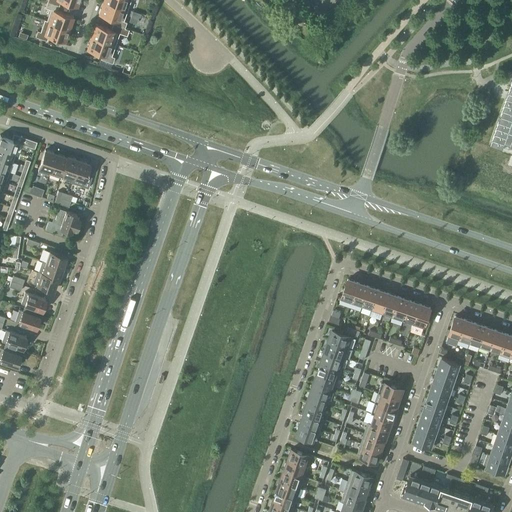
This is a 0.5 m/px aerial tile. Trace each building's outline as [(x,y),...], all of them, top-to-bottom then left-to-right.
[(103,0),(103,1),(127,9),(130,0),(103,0)] [(44,20),(68,28),(72,17),(57,11),(59,5),(47,1),(45,7),(50,9),(46,20),(44,20)] [(114,18),(112,24),(124,28),(126,22),(123,21),(127,9),(103,1),(99,13),(114,18)] [(68,28),(44,20),(40,32),(37,31),(35,37),(47,41),(49,35),(64,40),(68,28)] [(95,24),(91,36),(115,45),(119,33),(127,36),(129,29),(124,28),(112,24),(110,30),(95,24)] [(115,45),(91,36),(87,48),(102,53),(100,59),(112,63),(114,57),(111,56),(115,45)] [(510,144),(511,145),(511,81),(511,84),(507,95),(491,143),(490,144),(502,148),(504,142),(505,143),(509,144),(510,144)] [(13,133),(11,138),(19,141),(19,143),(34,148),(37,141),(13,133)] [(0,134),(0,146),(15,151),(19,143),(19,141),(11,138),(0,134)] [(0,146),(0,157),(9,160),(12,151),(15,152),(15,151),(0,146)] [(38,171),(49,175),(56,154),(45,150),(38,171)] [(49,174),(60,178),(67,156),(67,157),(56,154),(49,175),(49,174)] [(60,177),(71,180),(78,160),(67,156),(60,178),(60,177)] [(0,168),(8,172),(5,171),(9,160),(0,157),(0,168)] [(78,160),(71,180),(71,181),(73,177),(83,180),(89,164),(78,160)] [(0,180),(5,182),(8,172),(0,168),(0,180)] [(58,191),(56,196),(64,199),(66,194),(61,192),(58,191)] [(64,199),(56,196),(54,202),(57,203),(68,207),(70,201),(64,199)] [(45,229),(60,234),(62,228),(71,232),(72,229),(75,230),(79,219),(76,217),(77,215),(65,211),(65,213),(61,212),(57,223),(48,220),(45,229)] [(26,244),(37,248),(39,242),(28,238),(26,244)] [(42,261),(62,268),(66,257),(49,251),(45,262),(42,261)] [(37,271),(37,272),(58,279),(62,268),(42,261),(38,272),(37,271)] [(58,279),(37,272),(33,283),(53,290),(57,279),(58,279)] [(13,275),(11,281),(22,285),(24,279),(13,275)] [(340,299),(351,303),(358,282),(347,279),(340,299)] [(22,285),(11,281),(9,287),(20,291),(22,285)] [(351,303),(361,307),(368,286),(358,282),(351,303)] [(361,307),(371,310),(379,289),(368,286),(361,307)] [(371,310),(382,314),(389,293),(379,289),(371,310)] [(24,305),(23,308),(38,313),(39,310),(41,310),(45,299),(25,292),(21,303),(24,305)] [(382,314),(392,317),(399,296),(389,293),(382,314)] [(392,317),(402,321),(409,300),(399,296),(392,317)] [(402,321),(412,324),(419,304),(409,300),(402,321)] [(419,304),(412,324),(423,328),(430,307),(419,304)] [(38,313),(23,308),(22,311),(18,309),(14,321),(35,328),(39,317),(37,316),(38,313)] [(331,315),(329,321),(331,322),(338,324),(340,318),(331,315)] [(448,336),(458,340),(466,319),(455,316),(448,336)] [(458,340),(469,344),(476,323),(466,319),(458,340)] [(476,323),(469,344),(479,347),(486,326),(476,323)] [(490,351),(491,347),(490,347),(496,330),(486,326),(479,347),(490,351)] [(3,342),(2,345),(18,351),(20,347),(22,348),(26,337),(5,330),(1,341),(3,342)] [(332,330),(328,341),(349,348),(352,337),(332,330)] [(490,347),(491,347),(500,351),(506,333),(496,330),(490,347)] [(499,354),(510,358),(511,350),(511,335),(506,333),(500,351),(499,354)] [(328,341),(324,351),(342,357),(345,359),(349,348),(328,341)] [(18,351),(2,345),(1,348),(0,347),(0,360),(16,366),(20,354),(17,354),(18,351)] [(414,347),(411,353),(417,355),(420,349),(414,347)] [(324,351),(321,361),(338,367),(342,357),(324,351)] [(92,364),(96,356),(88,352),(84,360),(92,364)] [(442,357),(438,368),(455,374),(459,363),(442,357)] [(321,361),(317,371),(338,378),(342,368),(338,367),(321,361)] [(438,368),(434,378),(451,384),(455,374),(438,368)] [(317,371),(314,382),(335,389),(338,378),(317,371)] [(434,378),(431,388),(448,394),(451,384),(434,378)] [(314,382),(310,392),(328,398),(327,398),(331,399),(335,389),(314,382)] [(382,382),(378,392),(399,399),(402,389),(382,382)] [(431,388),(427,399),(444,405),(448,394),(431,388)] [(310,392),(307,402),(324,408),(327,398),(328,398),(310,392)] [(378,392),(374,402),(395,410),(399,399),(378,392)] [(427,399),(424,409),(441,415),(444,405),(427,399)] [(307,402),(303,412),(321,418),(324,408),(307,402)] [(371,413),(374,414),(392,420),(395,410),(374,402),(371,413)] [(424,409),(420,419),(437,425),(441,415),(424,409)] [(303,412),(300,422),(320,430),(324,419),(321,418),(303,412)] [(374,414),(371,424),(388,430),(392,420),(374,414)] [(511,416),(505,414),(501,424),(511,427),(511,416)] [(420,419),(417,429),(434,435),(437,425),(420,419)] [(320,430),(300,422),(296,433),(317,440),(320,430)] [(368,422),(364,433),(385,440),(388,430),(371,424),(368,422)] [(511,427),(501,424),(498,434),(511,439),(511,427)] [(434,435),(417,429),(413,440),(430,446),(434,447),(437,437),(438,437),(438,436),(434,435)] [(364,433),(360,443),(381,450),(385,440),(364,433)] [(511,439),(498,434),(494,445),(511,450),(511,447),(511,439)] [(381,450),(360,443),(357,454),(377,461),(381,450)] [(494,445),(491,454),(491,455),(508,461),(511,450),(494,445)] [(291,449),(287,459),(308,466),(311,456),(291,449)] [(491,455),(491,454),(487,453),(487,454),(483,464),(487,465),(504,471),(508,461),(491,455)] [(287,459),(284,470),(304,477),(308,466),(287,459)] [(351,469),(348,480),(368,487),(372,477),(351,469)] [(284,470),(280,480),(297,486),(301,487),(304,477),(284,470)] [(404,494),(455,511),(489,511),(493,504),(410,475),(404,494)] [(280,480),(277,490),(294,496),(294,495),(297,486),(280,480)] [(348,480),(344,490),(365,497),(368,487),(348,480)] [(277,490),(273,500),(294,507),(297,497),(294,495),(294,496),(277,490)] [(340,501),(344,502),(361,508),(365,497),(344,490),(340,501)] [(273,500),(270,510),(274,511),(292,511),(294,507),(273,500)] [(344,502),(340,511),(359,511),(361,508),(344,502)]
